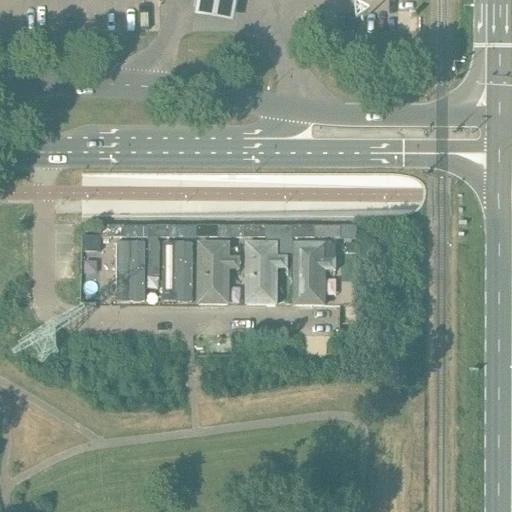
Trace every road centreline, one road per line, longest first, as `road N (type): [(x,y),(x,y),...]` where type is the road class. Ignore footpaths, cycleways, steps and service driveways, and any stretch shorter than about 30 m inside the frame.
road 1 (secondary): [(500,117),(344,117),(200,91),(0,91)]
road 2 (secondary): [(43,152),(499,154)]
road 3 (residential): [(337,320),(67,320),(49,311),(41,294),(43,152)]
road 4 (primary): [(499,154),(499,511)]
